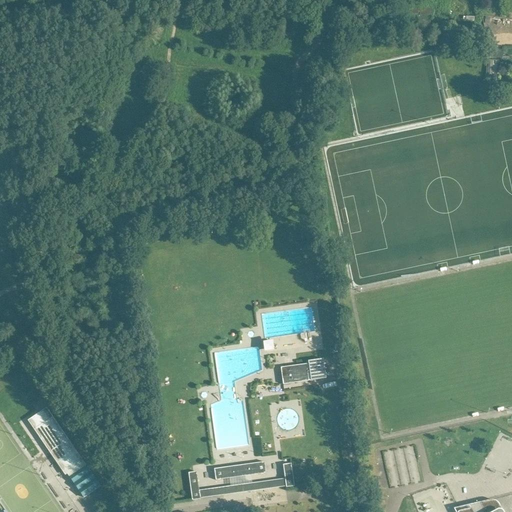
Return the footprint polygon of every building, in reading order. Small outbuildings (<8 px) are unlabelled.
[(443,25),(431,21),(434,10),(399,1),(394,21),(429,30),(441,33),(443,25)] [(490,50),(489,59),(499,60),(500,51),(490,50)] [(263,343),(264,352),(273,351),(272,341),(263,343)] [(308,361),(309,364),(280,368),(283,385),(311,381),(327,379),(324,359),(308,361)] [(46,408),(28,421),(46,448),(62,472),(65,470),(67,474),(84,498),(98,488),(100,487),(46,408)] [(215,481),(249,476),(266,474),(265,463),(214,470),(215,481)] [(291,464),(283,465),(285,479),(199,491),(195,467),(187,468),(192,501),(200,500),(200,499),(286,487),(286,488),(294,487),(291,464)] [(502,511),(498,504),(498,503),(497,503),(496,502),(495,501),(493,501),(492,501),(490,501),(454,509),(453,509),(453,510),(453,511),(502,511)]
